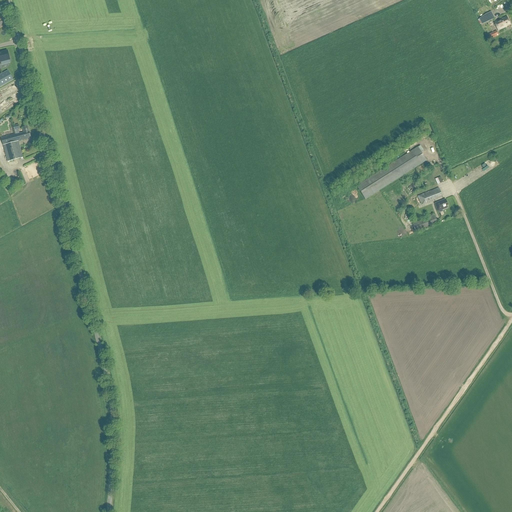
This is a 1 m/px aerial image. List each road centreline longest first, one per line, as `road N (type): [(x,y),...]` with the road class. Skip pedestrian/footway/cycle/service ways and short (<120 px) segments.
road 1 (unclassified): [(106,511),(110,396),(7,0)]
road 2 (track): [(377,511),(511,319)]
road 3 (track): [(455,195),(499,306),(511,314)]
